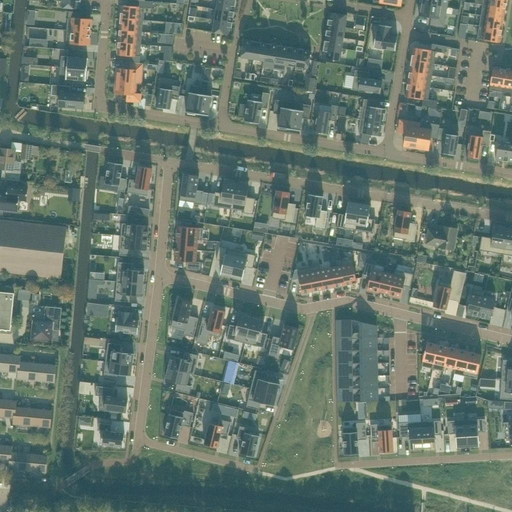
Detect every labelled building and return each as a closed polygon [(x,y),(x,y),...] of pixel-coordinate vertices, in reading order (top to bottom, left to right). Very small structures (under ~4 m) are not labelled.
[(80,9),(81,0),(62,0),(62,8),(80,9)] [(234,12),(236,2),(226,0),(217,0),(216,9),(234,12)] [(505,9),(506,0),(483,0),(483,5),(505,9)] [(122,6),(121,18),(143,20),(144,8),(152,8),(153,2),(145,1),(140,1),(140,7),(122,6)] [(444,27),(447,8),(421,3),(419,16),(431,18),(430,25),(444,27)] [(504,19),(505,9),(483,5),(481,16),(504,19)] [(233,23),(234,12),(216,9),(215,20),(233,23)] [(82,12),(69,11),(67,31),(90,32),(91,20),(81,19),(82,12)] [(345,28),(347,15),(329,12),(327,25),(343,27),(345,28)] [(502,30),(504,19),(481,16),(479,26),(502,30)] [(142,32),(143,20),(121,18),(120,30),(142,32)] [(231,35),(233,23),(215,20),(213,32),(231,35)] [(344,38),(345,28),(343,27),(327,25),(326,35),(344,38)] [(376,33),(373,47),(395,51),(398,37),(390,35),(389,35),(390,30),(391,30),(392,27),(379,25),(378,33),(376,33)] [(500,42),(502,30),(479,26),(477,39),(500,42)] [(141,44),(142,32),(120,30),(119,42),(141,44)] [(90,32),(67,31),(66,50),(79,51),(79,44),(89,45),(90,32)] [(342,49),(344,38),(326,35),(324,46),(342,49)] [(253,59),(256,41),(244,39),(241,57),(253,59)] [(263,67),(267,43),(256,41),(253,59),(263,61),(262,67),(263,67)] [(141,44),(119,42),(118,55),(127,55),(127,62),(129,62),(135,63),(140,63),(141,44)] [(274,69),(278,45),(267,43),(263,67),(274,69)] [(413,48),(411,60),(434,64),(436,52),(445,53),(446,46),(432,44),(431,51),(413,48)] [(286,59),(288,47),(278,45),(274,69),(284,71),(286,59)] [(340,61),(342,49),(324,46),(322,58),(340,61)] [(296,66),(299,48),(288,47),(286,59),(284,71),(285,71),(286,65),(296,66)] [(308,68),(311,50),(299,48),(296,66),(308,68)] [(68,57),(61,56),(60,67),(87,70),(88,58),(87,58),(68,57),(69,57),(68,56),(68,57)] [(411,60),(409,72),(432,76),(434,64),(411,60)] [(142,83),(143,64),(140,63),(135,63),(129,62),(129,69),(116,68),(115,81),(142,83)] [(87,80),(88,71),(87,71),(87,70),(60,67),(59,85),(73,87),(73,80),(85,81),(86,81),(86,79),(87,80)] [(503,92),(503,87),(506,70),(493,67),(490,90),(503,92)] [(346,75),(344,87),(352,88),(352,90),(380,94),(382,81),(369,79),(370,73),(355,70),(354,76),(346,75)] [(511,88),(511,70),(506,70),(503,87),(511,88)] [(409,72),(408,84),(430,88),(432,76),(409,72)] [(307,78),(305,91),(313,92),(315,79),(307,78)] [(142,84),(142,83),(115,81),(114,94),(127,95),(126,101),(141,103),(142,94),(136,93),(137,83),(142,84)] [(160,84),(156,107),(169,109),(171,99),(178,100),(180,87),(160,84)] [(408,84),(406,96),(423,99),(422,106),(436,108),(437,101),(428,100),(430,88),(408,84)] [(83,109),(83,105),(85,103),(86,100),(84,98),(84,94),(70,93),(71,87),(54,85),(53,85),(52,95),(60,96),(59,107),(83,109)] [(201,88),(190,86),(189,93),(186,112),(186,111),(186,112),(187,112),(187,114),(196,115),(196,114),(197,114),(201,88)] [(213,89),(201,88),(197,114),(209,116),(209,115),(208,115),(211,97),(212,97),(212,96),(213,89)] [(248,100),(244,122),(259,124),(261,108),(267,109),(270,94),(263,93),(262,102),(248,100)] [(361,119),(383,123),(385,110),(376,108),(377,101),(364,99),(361,119)] [(289,129),(293,103),(275,100),(273,114),(280,115),(278,126),(278,127),(279,127),(279,129),(288,130),(288,129),(289,129)] [(293,103),(289,129),(300,131),(302,118),(309,120),(311,106),(293,103)] [(330,120),(336,121),(339,106),(332,105),(331,112),(318,110),(314,132),(328,134),(330,120)] [(381,136),(383,123),(361,119),(358,133),(362,133),(360,144),(369,145),(370,135),(381,136)] [(400,119),(398,133),(406,134),(404,147),(417,149),(420,127),(421,123),(400,119)] [(420,127),(417,149),(429,151),(431,138),(437,139),(439,128),(440,125),(431,124),(430,129),(420,127)] [(439,128),(437,141),(444,142),(442,153),(455,155),(459,131),(439,128)] [(470,135),(466,157),(468,157),(468,159),(478,160),(478,159),(480,159),(482,146),(489,147),(491,132),(483,130),(482,137),(470,135)] [(508,162),(511,144),(498,142),(495,160),(508,162)] [(32,146),(23,145),(21,158),(31,160),(32,153),(39,153),(40,147),(32,146)] [(0,169),(14,171),(16,150),(0,148),(0,169)] [(118,191),(125,192),(127,179),(121,178),(123,164),(109,162),(105,184),(119,186),(118,191)] [(152,176),(151,176),(152,168),(139,166),(136,180),(130,179),(127,193),(148,196),(150,183),(151,183),(152,176)] [(201,205),(203,191),(197,190),(199,176),(184,174),(180,200),(194,203),(194,204),(201,205)] [(27,219),(80,224),(83,185),(31,180),(27,219)] [(232,209),(236,183),(224,181),(222,193),(215,192),(213,206),(232,209)] [(236,183),(232,209),(244,211),(244,213),(253,215),(255,199),(247,197),(249,185),(236,183)] [(0,209),(18,211),(19,200),(27,201),(28,188),(8,186),(7,194),(0,193),(0,209)] [(292,221),(295,208),(288,207),(290,193),(277,190),(272,218),(292,221)] [(316,227),(325,228),(327,211),(321,210),(323,197),(309,194),(305,216),(317,218),(316,227)] [(355,230),(359,203),(348,201),(346,215),(339,214),(337,227),(355,230)] [(359,203),(355,230),(373,233),(376,220),(368,219),(371,205),(359,203)] [(409,227),(411,212),(398,210),(397,217),(396,217),(395,224),(396,225),(394,238),(414,241),(416,228),(409,227)] [(0,272),(60,279),(66,226),(24,223),(0,219),(0,272)] [(122,223),(121,236),(148,238),(149,226),(122,223)] [(176,238),(202,240),(203,229),(177,226),(176,238)] [(454,250),(457,229),(442,226),(441,232),(437,231),(438,231),(429,229),(426,244),(438,246),(438,247),(454,250)] [(479,250),(502,254),(507,228),(494,226),(492,238),(482,236),(479,250)] [(511,228),(507,228),(502,254),(511,255),(511,228)] [(119,255),(133,256),(133,250),(147,251),(148,238),(121,236),(119,255)] [(175,249),(197,251),(198,240),(202,241),(202,240),(176,238),(176,239),(177,239),(177,248),(176,248),(175,249)] [(220,275),(231,277),(237,251),(227,248),(219,247),(216,260),(224,261),(220,275)] [(197,251),(175,249),(174,261),(187,262),(187,269),(200,270),(201,262),(196,262),(197,251)] [(256,255),(237,251),(231,277),(243,280),(246,267),(253,268),(256,255)] [(340,261),(345,285),(357,283),(352,258),(340,261)] [(345,285),(340,261),(341,265),(331,267),(334,287),(345,285)] [(132,270),(133,263),(118,262),(117,281),(143,283),(144,271),(132,270)] [(308,267),(313,291),(324,289),(319,265),(308,267)] [(319,265),(324,289),(334,287),(331,267),(320,269),(319,265)] [(302,294),(313,291),(308,267),(297,269),(297,270),(295,270),(293,280),(299,279),(302,294)] [(372,269),(367,290),(379,293),(384,272),(372,269)] [(389,295),(395,270),(394,274),(384,272),(379,293),(379,292),(389,294),(389,295)] [(395,270),(389,295),(401,298),(404,286),(410,287),(413,274),(395,270)] [(434,299),(435,299),(433,306),(446,310),(450,296),(459,298),(465,274),(455,271),(452,284),(439,280),(436,292),(434,299)] [(117,281),(115,301),(129,302),(130,295),(142,296),(143,283),(117,281)] [(466,314),(478,317),(485,291),(472,288),(466,314)] [(0,329),(11,331),(14,293),(0,291),(0,329)] [(485,291),(478,317),(491,320),(496,298),(494,298),(484,296),(485,291)] [(194,337),(199,318),(189,316),(193,302),(179,298),(171,327),(185,330),(184,335),(194,337)] [(34,322),(32,339),(51,341),(58,342),(59,330),(61,308),(46,307),(44,323),(34,322)] [(212,308),(209,322),(202,320),(196,343),(207,345),(209,335),(219,337),(226,311),(212,308)] [(119,311),(118,317),(117,317),(115,332),(137,335),(139,320),(130,319),(130,316),(132,316),(132,312),(119,311)] [(245,343),(252,317),(239,314),(236,326),(230,325),(226,338),(245,343)] [(264,321),(252,317),(245,343),(264,348),(268,334),(261,333),(264,321)] [(341,338),(377,337),(377,325),(360,321),(360,333),(352,333),(352,320),(336,320),(336,325),(340,325),(341,338)] [(277,357),(280,346),(294,350),(299,328),(284,325),(281,338),(273,336),(269,355),(277,357)] [(360,350),(377,350),(377,337),(341,338),(336,338),(336,343),(341,343),(341,350),(353,350),(352,343),(360,343),(360,350)] [(433,369),(438,344),(427,342),(421,366),(433,369)] [(108,343),(106,361),(132,365),(134,353),(120,352),(121,345),(108,343)] [(433,369),(443,371),(449,347),(438,344),(433,369)] [(449,347),(443,371),(444,371),(445,367),(455,369),(454,374),(460,349),(449,347)] [(460,349),(454,374),(465,376),(470,352),(460,349)] [(360,363),(377,362),(377,350),(360,350),(353,350),(341,350),(336,351),(336,356),(341,356),(341,363),(353,363),(353,356),(360,356),(360,363)] [(168,368),(194,374),(199,355),(185,352),(183,359),(171,356),(168,368)] [(470,352),(465,376),(476,379),(482,354),(470,352)] [(20,362),(21,356),(2,354),(1,371),(18,373),(19,373),(20,362)] [(502,379),(511,379),(511,360),(503,360),(502,379)] [(132,365),(106,361),(103,380),(117,382),(118,374),(131,376),(132,365)] [(38,363),(20,362),(19,373),(18,373),(18,379),(36,381),(38,363)] [(361,375),(378,375),(377,362),(360,363),(353,363),(341,363),(336,363),(336,369),(341,369),(341,376),(353,375),(353,368),(360,368),(361,375)] [(54,383),(56,365),(38,363),(36,381),(54,383)] [(194,375),(194,374),(168,368),(165,380),(177,383),(176,390),(189,393),(191,386),(187,385),(188,379),(189,374),(194,375)] [(251,388),(277,395),(280,384),(266,381),(268,373),(255,370),(251,388)] [(361,388),(378,388),(378,375),(361,375),(353,375),(341,376),(337,376),(337,381),(341,381),(341,388),(353,388),(353,381),(361,381),(361,388)] [(511,379),(502,379),(500,399),(511,399),(511,379)] [(95,395),(101,396),(100,409),(112,411),(111,411),(119,412),(126,413),(128,399),(114,397),(115,388),(96,386),(95,395)] [(277,395),(251,388),(246,407),(259,410),(261,403),(274,406),(277,395)] [(337,401),(337,402),(353,402),(353,394),(361,393),(361,402),(378,401),(378,388),(361,388),(353,388),(341,388),(337,388),(337,394),(341,394),(342,401),(338,402),(338,401),(337,401)] [(16,407),(16,401),(0,399),(0,416),(14,418),(15,407),(16,407)] [(233,416),(235,409),(222,406),(221,413),(233,416)] [(33,409),(16,407),(15,407),(14,418),(13,424),(32,426),(33,409)] [(50,428),(52,411),(33,409),(32,426),(50,428)] [(171,409),(164,435),(178,439),(182,425),(190,427),(194,413),(185,411),(184,412),(171,409)] [(486,432),(485,419),(466,420),(468,447),(479,446),(478,433),(486,432)] [(217,448),(221,434),(228,435),(231,422),(223,420),(222,426),(209,423),(208,430),(207,430),(205,437),(206,438),(204,444),(217,448)] [(468,447),(466,420),(447,421),(448,434),(456,434),(456,447),(468,447)] [(421,422),(423,448),(436,448),(435,435),(442,435),(441,421),(421,422)] [(423,448),(421,422),(399,423),(400,437),(409,437),(410,449),(423,448)] [(123,447),(125,433),(111,431),(112,425),(99,423),(98,430),(103,431),(101,445),(123,447)] [(366,440),(365,423),(356,423),(356,427),(342,428),(344,455),(359,454),(358,440),(366,440)] [(378,424),(371,425),(372,438),(379,438),(380,452),(393,451),(392,425),(378,426),(378,424)] [(254,457),(259,436),(246,432),(247,428),(240,426),(237,439),(243,440),(240,454),(254,457)] [(12,452),(12,446),(0,445),(0,462),(10,464),(11,452),(12,452)] [(29,454),(12,452),(11,452),(10,464),(9,470),(28,471),(29,454)] [(46,473),(47,456),(29,454),(28,471),(46,473)]
